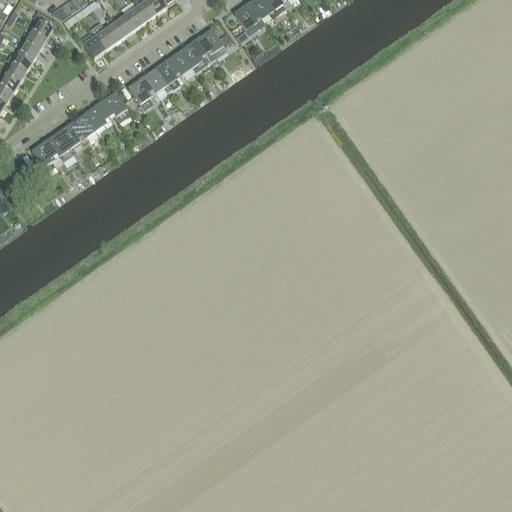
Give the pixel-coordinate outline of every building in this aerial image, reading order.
[(77,12),(82,9),(75,0),(73,0),(70,3),(77,12)] [(75,0),(82,9),(86,5),(82,0),(75,0)] [(156,18),(146,3),(143,0),(137,0),(131,4),(136,11),(146,25),(156,18)] [(150,0),(146,3),(156,18),(167,10),(159,0),(150,0)] [(272,22),(275,20),(261,0),(257,0),(250,6),(261,22),(269,17),(272,22)] [(276,0),(261,0),(275,20),(278,18),(286,12),(282,8),(276,0)] [(98,1),(88,9),(91,13),(101,6),(98,1)] [(72,16),(77,12),(70,3),(65,6),(72,16)] [(67,19),(72,16),(65,6),(60,10),(67,19)] [(250,6),(234,17),(249,38),(265,27),(261,22),(250,6)] [(81,20),(91,13),(88,9),(88,8),(78,16),(81,20)] [(62,23),(67,19),(60,10),(52,15),(53,17),(62,23)] [(136,32),(146,25),(136,11),(125,18),(136,32)] [(18,17),(15,15),(13,14),(9,20),(14,23),(18,17)] [(46,43),(53,32),(47,29),(51,22),(38,14),(34,21),(38,24),(32,34),(46,43)] [(66,30),(81,20),(78,16),(63,26),(66,30)] [(125,39),(136,32),(125,18),(115,25),(125,39)] [(125,39),(115,25),(111,19),(106,22),(110,28),(105,32),(115,47),(125,39)] [(10,30),(14,23),(9,20),(5,26),(10,30)] [(105,54),(115,47),(105,32),(95,40),(105,54)] [(207,60),(223,49),(218,43),(211,33),(195,44),(207,60)] [(39,54),(46,43),(32,34),(25,45),(39,54)] [(223,49),(231,44),(226,38),(218,43),(223,49)] [(94,62),(105,54),(95,40),(84,47),(94,62)] [(210,65),(207,60),(195,44),(180,55),(192,71),(195,76),(210,65)] [(33,64),(39,54),(25,45),(19,55),(33,64)] [(9,58),(6,63),(26,75),(33,64),(19,55),(15,61),(9,58)] [(176,82),(192,71),(180,55),(164,66),(176,82)] [(19,86),(26,75),(6,63),(11,67),(5,77),(19,86)] [(176,82),(164,66),(154,73),(169,94),(172,92),(174,92),(180,88),(176,82)] [(154,73),(144,80),(155,97),(163,91),(167,96),(169,94),(154,73)] [(0,88),(13,96),(19,86),(5,77),(0,85),(0,88)] [(140,108),(155,97),(144,80),(128,91),(134,99),(128,103),(138,118),(144,114),(140,108)] [(0,102),(6,107),(13,96),(0,88),(0,102)] [(138,118),(128,103),(122,107),(115,96),(99,107),(110,124),(115,120),(120,127),(130,119),(132,122),(138,118)] [(95,135),(110,124),(99,107),(83,118),(95,135)] [(80,145),(95,135),(83,118),(68,129),(80,145)] [(72,151),(80,145),(68,129),(58,136),(73,158),(75,156),(72,151)] [(62,165),(73,158),(58,136),(48,143),(59,160),(62,165)] [(51,165),(59,160),(48,143),(32,154),(47,176),(55,170),(51,165)]
